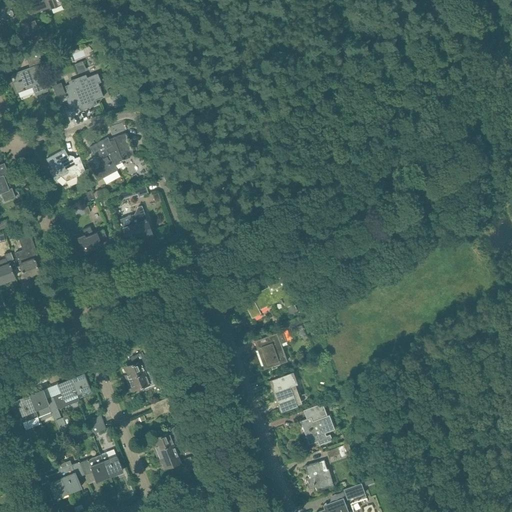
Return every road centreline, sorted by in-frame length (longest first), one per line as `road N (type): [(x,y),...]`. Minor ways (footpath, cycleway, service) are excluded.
road 1 (residential): [(188,255),(141,127),(128,116),(15,146)]
road 2 (residential): [(273,466),(202,275)]
road 3 (residential): [(149,505),(87,339)]
road 4 (residential): [(73,303),(15,146)]
road 5 (residential): [(87,339),(202,275)]
road 6 (residential): [(149,505),(273,466)]
road 7 (residential): [(73,303),(188,255)]
